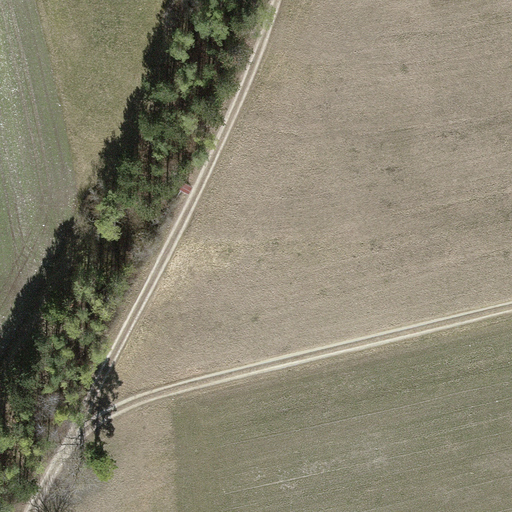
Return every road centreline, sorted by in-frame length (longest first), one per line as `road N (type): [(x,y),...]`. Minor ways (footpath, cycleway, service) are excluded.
road 1 (track): [(32,511),(196,198),(276,0)]
road 2 (track): [(63,451),(128,405),(185,385),(511,306)]
